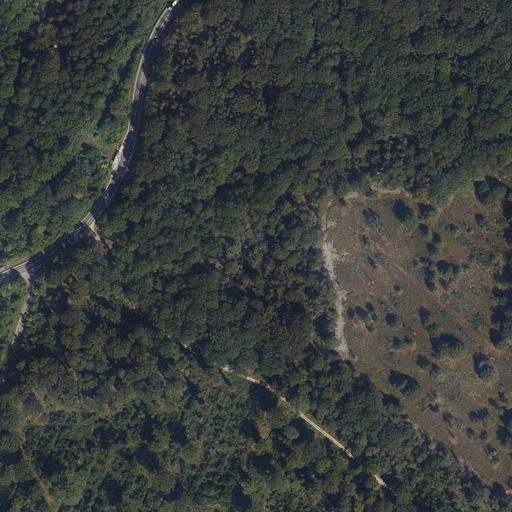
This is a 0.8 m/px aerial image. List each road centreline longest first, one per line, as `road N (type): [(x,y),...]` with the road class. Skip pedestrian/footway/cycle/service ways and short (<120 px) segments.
road 1 (track): [(451,511),(291,381),(176,321),(127,281),(105,240),(82,229)]
road 2 (primary): [(178,0),(145,58),(110,190),(72,238),(0,278)]
